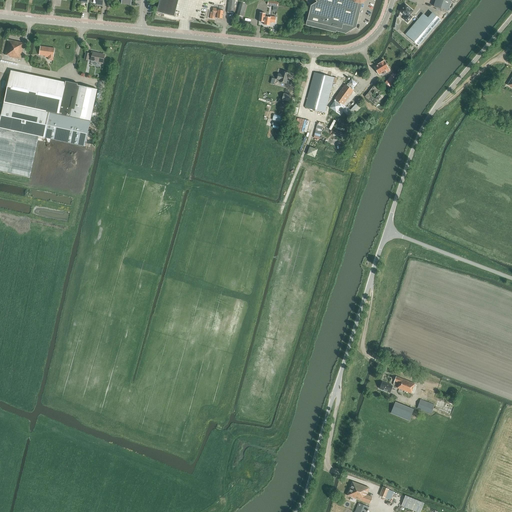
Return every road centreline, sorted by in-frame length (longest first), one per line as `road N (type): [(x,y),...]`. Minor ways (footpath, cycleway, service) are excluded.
road 1 (tertiary): [(392,0),(374,36),(342,52),(0,15)]
road 2 (unclassified): [(296,511),(386,230)]
road 3 (unclassified): [(386,230),(425,123),(511,17)]
road 4 (track): [(179,474),(72,433),(36,437),(0,421)]
road 5 (track): [(280,213),(312,130),(314,119),(301,107),(315,50)]
road 6 (track): [(338,382),(328,467),(372,486),(383,511)]
road 7 (unclassified): [(511,279),(386,230)]
